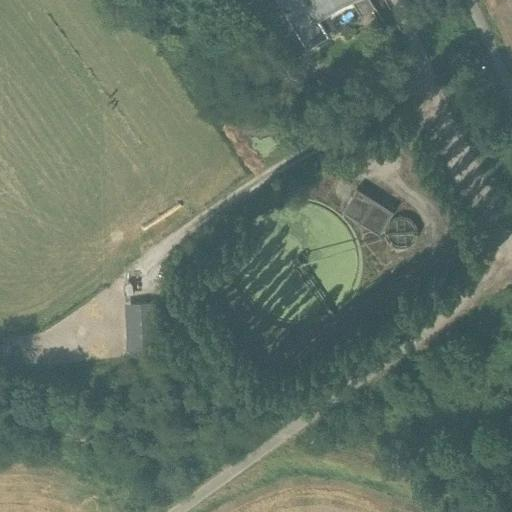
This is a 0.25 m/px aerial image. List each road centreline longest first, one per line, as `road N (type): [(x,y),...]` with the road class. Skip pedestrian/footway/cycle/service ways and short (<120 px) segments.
road 1 (track): [(177,511),(511,272)]
road 2 (track): [(427,77),(257,184)]
